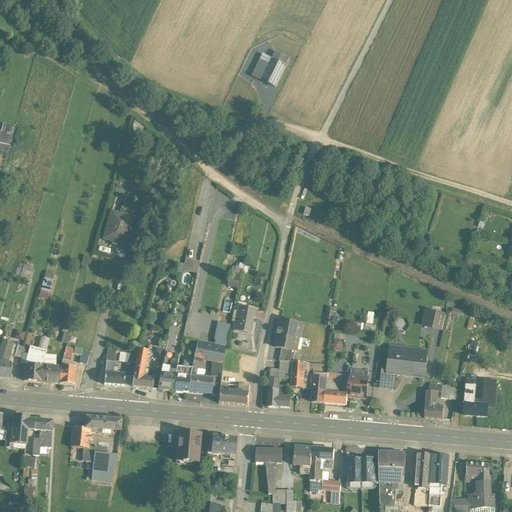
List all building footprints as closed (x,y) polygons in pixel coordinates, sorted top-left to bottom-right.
[(261,55),(251,75),(274,87),(288,59),(274,52),(271,60),(261,55)] [(0,144),(10,147),(15,127),(4,125),(2,133),(0,132),(0,144)] [(281,145),(273,146),(274,156),(282,155),(282,153),(283,153),(283,147),(281,147),(281,145)] [(133,219),(111,213),(103,240),(112,243),(113,239),(126,243),(133,219)] [(185,259),(183,272),(195,274),(198,262),(185,259)] [(183,265),(178,264),(174,280),(180,281),(183,265)] [(29,280),(33,268),(24,266),(21,278),(29,280)] [(55,276),(47,274),(44,287),(52,289),(55,276)] [(228,287),(237,289),(240,276),(231,274),(228,287)] [(255,311),(238,308),(234,333),(246,335),(249,319),(253,320),(255,311)] [(436,315),(423,311),(418,328),(439,333),(444,316),(436,315)] [(367,331),(374,332),(377,315),(370,314),(367,331)] [(451,318),(445,317),(442,331),(448,332),(451,318)] [(301,326),(281,322),(275,349),(281,350),(295,353),(296,353),(301,326)] [(219,326),(215,347),(224,349),(229,327),(219,326)] [(77,344),(78,337),(68,335),(66,342),(77,344)] [(165,349),(164,353),(170,355),(173,347),(175,337),(173,337),(168,336),(166,343),(165,349)] [(345,351),(344,340),(336,340),(337,351),(345,351)] [(0,380),(8,381),(10,366),(6,365),(8,357),(11,346),(9,345),(1,343),(0,348),(0,380)] [(18,345),(10,343),(9,345),(11,346),(8,357),(14,359),(17,348),(18,345)] [(215,347),(197,343),(193,359),(202,361),(213,364),(221,365),(224,349),(215,347)] [(151,346),(139,344),(137,351),(147,353),(148,348),(150,348),(151,346)] [(24,349),(17,348),(14,359),(21,360),(24,349)] [(29,348),(24,367),(41,368),(42,368),(46,353),(29,348)] [(410,351),(390,348),(387,372),(395,372),(394,375),(395,375),(413,377),(413,378),(423,380),(424,371),(425,372),(427,357),(409,354),(410,351)] [(73,351),(65,349),(62,362),(70,363),(73,351)] [(130,356),(124,355),(123,359),(125,359),(125,363),(135,365),(137,351),(131,350),(130,356)] [(295,353),(281,350),(279,363),(293,364),(295,353)] [(147,372),(143,371),(147,353),(137,351),(135,365),(132,378),(131,389),(151,391),(152,390),(152,380),(150,380),(145,380),(147,372)] [(89,354),(81,352),(78,365),(86,366),(89,354)] [(115,353),(106,352),(105,363),(114,364),(114,358),(115,358),(115,353)] [(170,355),(164,353),(161,367),(159,379),(156,391),(171,393),(171,392),(174,377),(166,376),(170,355)] [(202,361),(193,359),(191,371),(189,379),(196,379),(198,371),(200,371),(202,361)] [(70,363),(62,362),(60,368),(60,369),(59,385),(59,386),(73,387),(75,370),(68,369),(70,363)] [(124,377),(112,376),(114,364),(105,363),(103,386),(123,388),(124,377)] [(293,364),(280,363),(279,371),(290,372),(292,372),(293,364)] [(221,365),(213,364),(211,381),(211,385),(219,386),(221,365)] [(304,365),(293,364),(292,381),(291,389),(302,390),(304,365)] [(161,367),(153,366),(151,378),(159,379),(161,367)] [(41,368),(24,367),(23,383),(40,384),(41,368)] [(42,368),(41,368),(40,384),(59,385),(60,369),(42,368)] [(191,371),(176,369),(174,377),(171,392),(175,393),(175,395),(182,396),(182,394),(188,394),(189,379),(191,371)] [(279,371),(270,371),(270,379),(279,380),(292,381),(292,372),(290,372),(279,371)] [(387,372),(381,371),(379,389),(393,391),(395,375),(394,375),(395,372),(387,372)] [(349,377),(337,376),(336,382),(335,385),(349,386),(350,378),(349,378),(349,377)] [(132,378),(124,377),(123,388),(131,389),(132,378)] [(159,379),(151,378),(150,380),(152,380),(152,390),(156,391),(159,379)] [(367,380),(350,378),(349,386),(348,395),(347,398),(365,400),(367,380)] [(196,379),(189,379),(188,394),(210,397),(211,385),(211,381),(196,379)] [(283,399),(278,399),(279,389),(279,380),(270,379),(268,409),(277,409),(290,409),(291,400),(283,399)] [(313,380),(312,390),(311,404),(324,405),(325,392),(327,381),(313,380)] [(219,386),(211,385),(210,397),(218,397),(219,393),(219,386)] [(249,388),(240,387),(240,395),(249,396),(249,388)] [(456,389),(442,387),(440,399),(454,401),(456,389)] [(475,389),(467,388),(464,417),(472,417),(473,407),(475,389)] [(495,390),(484,389),(482,408),(487,408),(487,409),(493,409),(495,390)] [(325,392),(324,405),(346,406),(347,398),(348,395),(325,392)] [(240,395),(219,393),(218,397),(218,405),(248,407),(249,396),(240,395)] [(436,393),(428,393),(426,402),(425,420),(443,421),(443,411),(435,410),(436,393)] [(482,408),(473,407),(472,417),(487,418),(487,409),(487,408),(482,408)] [(27,419),(13,418),(12,434),(11,446),(12,446),(25,447),(26,432),(34,432),(34,422),(27,421),(27,419)] [(121,422),(85,419),(84,430),(89,431),(93,431),(120,433),(121,422)] [(51,423),(34,422),(34,432),(40,433),(39,440),(33,440),(32,457),(39,457),(39,449),(50,450),(51,423)] [(84,430),(73,428),(71,442),(70,449),(86,451),(87,451),(87,448),(89,434),(89,431),(84,430)] [(186,434),(185,435),(185,436),(177,435),(175,463),(196,465),(199,437),(191,436),(191,435),(190,434),(186,434)] [(235,441),(211,438),(211,445),(210,455),(234,457),(235,441)] [(95,449),(87,448),(87,451),(86,451),(85,464),(87,464),(93,465),(93,455),(94,455),(95,449)] [(312,450),(303,449),(303,451),(295,450),(294,467),(311,468),(312,450)] [(334,452),(312,450),(311,468),(310,483),(310,494),(318,494),(319,491),(322,491),(323,482),(322,482),(323,472),(320,471),(321,460),(325,461),(324,469),(332,470),(334,452)] [(282,452),(256,451),(256,464),(266,464),(268,470),(268,484),(269,496),(275,495),(273,469),(276,469),(276,465),(282,465),(282,452)] [(405,456),(379,454),(379,484),(379,491),(396,492),(403,492),(405,456)] [(94,455),(93,455),(93,465),(92,471),(113,474),(116,458),(105,457),(94,455)] [(432,457),(417,456),(415,489),(430,490),(430,486),(431,486),(432,458),(432,457)] [(448,459),(432,458),(431,486),(442,486),(447,487),(448,459)] [(361,462),(352,462),(352,459),(349,459),(349,476),(350,485),(361,485),(361,462)] [(370,462),(361,462),(361,485),(373,484),(373,459),(369,459),(370,462)] [(35,460),(24,460),(24,469),(35,469),(35,460)] [(489,466),(467,464),(466,475),(465,475),(465,482),(479,483),(478,485),(477,486),(478,496),(478,509),(479,509),(488,509),(494,509),(494,498),(490,498),(489,466)] [(113,474),(92,471),(91,482),(111,484),(113,474)] [(341,484),(323,482),(322,491),(332,492),(332,495),(339,496),(341,484)] [(35,488),(26,487),(26,499),(34,499),(35,488)] [(430,490),(415,489),(414,507),(428,508),(430,490)] [(396,492),(379,491),(380,507),(385,507),(395,508),(396,492)] [(292,492),(286,492),(286,505),(286,511),(295,511),(296,503),(293,503),(292,492)] [(210,495),(197,493),(195,506),(198,506),(199,505),(209,507),(210,495)] [(478,509),(478,496),(469,496),(469,502),(451,502),(449,511),(470,511),(470,510),(479,510),(479,509),(478,509)]
